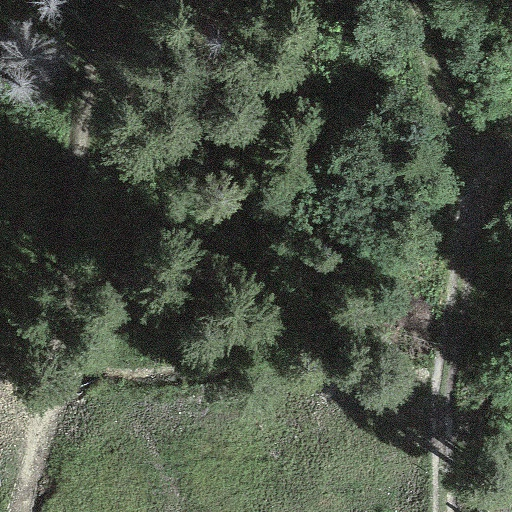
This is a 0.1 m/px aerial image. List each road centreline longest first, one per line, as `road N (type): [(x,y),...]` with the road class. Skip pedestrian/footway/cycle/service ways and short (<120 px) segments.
road 1 (track): [(23,511),(102,0)]
road 2 (track): [(476,151),(457,316),(448,511)]
road 3 (track): [(422,0),(455,116),(476,151),(511,144)]
